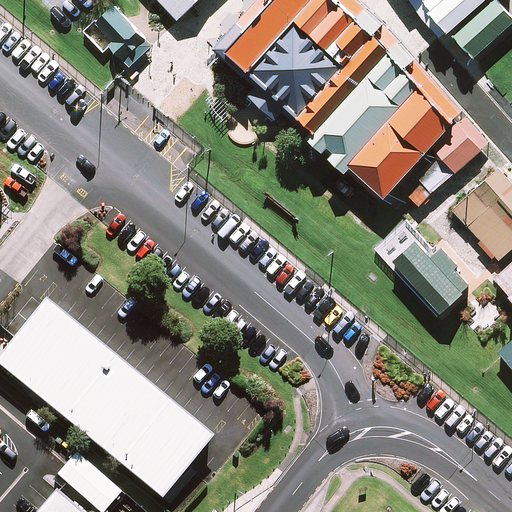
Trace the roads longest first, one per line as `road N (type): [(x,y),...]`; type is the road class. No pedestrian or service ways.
road 1 (residential): [(361,433),(338,380),(305,335),(0,75)]
road 2 (residential): [(511,510),(437,449),(396,432),(361,433)]
